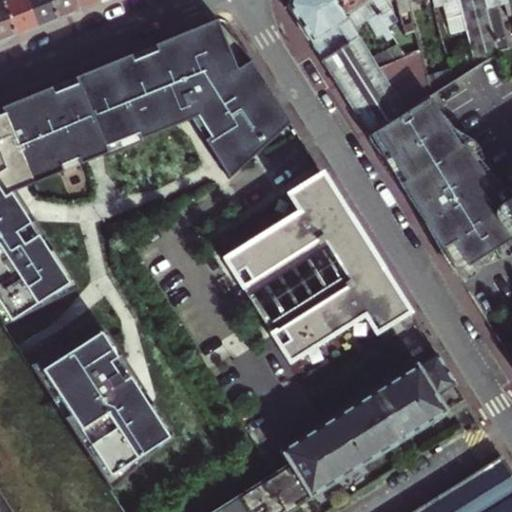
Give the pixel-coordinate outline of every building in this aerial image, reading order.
[(0,0),(0,38),(9,35),(19,31),(5,0),(0,0)] [(5,0),(19,31),(30,26),(40,22),(30,0),(5,0)] [(30,0),(40,22),(50,18),(59,14),(53,0),(30,0)] [(53,0),(59,14),(71,9),(80,6),(77,0),(53,0)] [(353,28),(334,0),(288,0),(287,4),(370,135),(430,98),(433,96),(428,77),(420,50),(408,55),(380,68),(353,28)] [(388,27),(370,0),(334,0),(353,28),(367,19),(379,36),(386,32),(389,38),(393,34),(388,27)] [(370,0),(388,27),(392,24),(387,16),(393,11),(385,0),(370,0)] [(408,4),(406,0),(397,0),(403,15),(410,13),(408,4)] [(468,31),(459,0),(432,0),(435,9),(444,6),(452,36),(468,31)] [(500,51),(485,0),(459,0),(468,31),(476,57),(479,68),(501,54),(500,51)] [(511,3),(511,0),(485,0),(500,51),(509,49),(498,8),(505,7),(508,19),(511,17),(511,3)] [(76,77),(101,143),(181,108),(199,131),(230,180),(290,124),(251,60),(213,22),(76,77)] [(476,57),(450,63),(452,71),(456,82),(479,68),(476,57)] [(452,71),(428,77),(433,96),(441,92),(456,82),(452,71)] [(76,77),(34,95),(0,108),(0,317),(5,325),(77,289),(14,191),(54,167),(101,143),(76,77)] [(511,199),(510,200),(501,206),(464,145),(460,147),(430,98),(370,135),(385,158),(410,198),(451,263),(458,274),(511,240),(511,199)] [(418,325),(409,311),(368,246),(330,185),(323,174),(289,196),(300,213),(225,260),(290,365),(365,317),(377,335),(401,320),(408,330),(416,325),(417,326),(418,325)] [(31,365),(112,492),(172,436),(151,403),(104,331),(31,365)] [(431,346),(410,359),(414,365),(296,437),(328,487),(465,400),(444,366),(431,346)] [(289,511),(328,487),(296,437),(278,451),(287,467),(213,511),(289,511)] [(511,511),(511,473),(501,457),(416,511),(511,511)]
